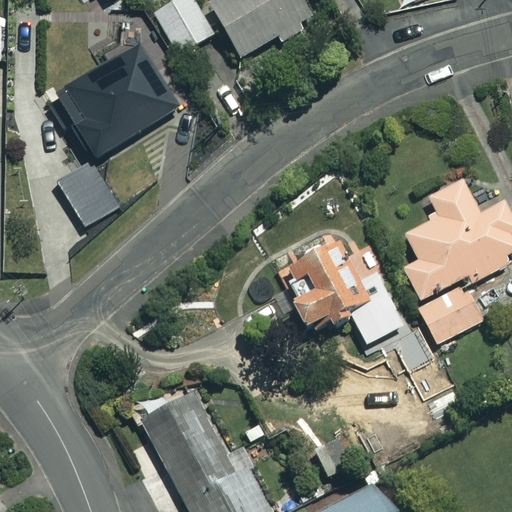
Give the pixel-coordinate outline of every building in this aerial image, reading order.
[(212,37),(190,0),(175,0),(152,13),(177,57),(212,37)] [(219,0),(206,8),(237,60),(275,38),(279,44),(310,25),(295,0),(219,0)] [(89,64),(94,72),(54,97),(92,160),(176,109),(167,94),(186,82),(168,54),(148,66),(136,47),(114,61),(108,52),(89,64)] [(403,237),(416,262),(394,273),(433,351),(488,324),(469,285),(506,267),(499,254),(511,247),(511,222),(502,203),(476,216),(460,182),(426,199),(437,220),(403,237)] [(358,339),(398,321),(357,232),(271,272),(298,331),(321,320),(325,329),(348,318),(358,339)] [(234,474),(190,390),(154,409),(150,401),(133,411),(186,511),(270,511),(246,467),(234,474)] [(388,511),(377,489),(330,511),(388,511)]
